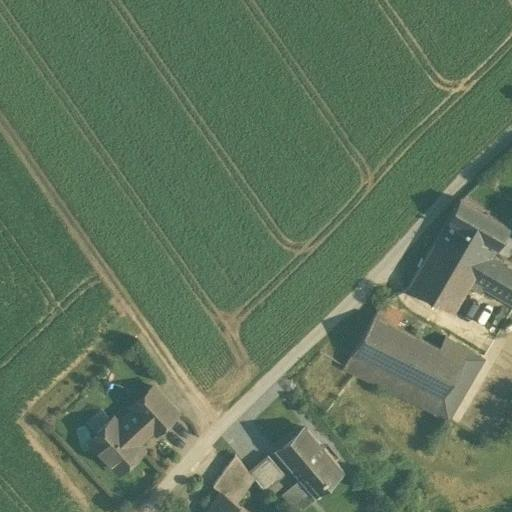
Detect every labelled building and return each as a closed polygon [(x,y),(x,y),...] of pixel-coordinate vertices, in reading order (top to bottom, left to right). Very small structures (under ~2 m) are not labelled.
[(447,218),(492,243),(497,246),(508,225),(459,197),(447,218)] [(492,243),(447,218),(421,262),(465,286),(473,274),(486,254),(492,243)] [(511,269),(486,254),(473,274),(511,298),(511,269)] [(465,286),(421,262),(407,285),(453,309),(465,286)] [(380,303),(372,314),(391,323),(398,312),(380,303)] [(391,323),(372,314),(352,351),(440,394),(442,395),(457,370),(464,358),(439,346),(391,323)] [(445,335),(439,346),(464,358),(469,350),(445,335)] [(482,358),(469,350),(464,358),(457,370),(470,378),(482,358)] [(432,410),(440,394),(352,351),(343,366),(432,410)] [(447,418),(470,378),(457,370),(442,395),(440,394),(432,410),(447,418)] [(135,407),(152,426),(156,430),(177,411),(152,385),(132,404),(135,407)] [(95,431),(113,416),(104,406),(87,423),(95,431)] [(119,421),(113,416),(95,431),(95,443),(96,449),(103,457),(107,457),(120,470),(144,448),(138,442),(138,438),(144,432),(147,433),(152,426),(135,407),(119,421)] [(306,426),(277,451),(301,478),(310,489),(340,465),(306,426)] [(212,484),(222,490),(236,501),(254,476),(247,468),(234,453),(212,484)] [(267,453),(247,468),(254,476),(264,488),(284,472),(267,453)] [(310,489),(301,478),(284,491),(297,509),(314,495),(310,489)] [(251,511),(236,501),(222,490),(206,511),(251,511)]
